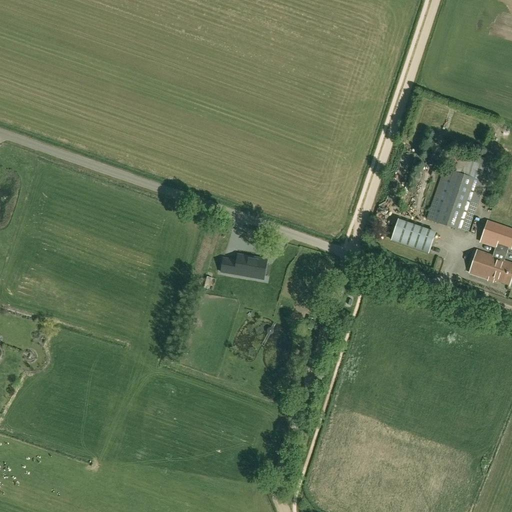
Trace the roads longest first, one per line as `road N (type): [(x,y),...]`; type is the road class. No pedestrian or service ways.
road 1 (unclassified): [(511,312),(0,134)]
road 2 (track): [(350,255),(437,0)]
road 3 (track): [(350,255),(280,468),(284,511)]
